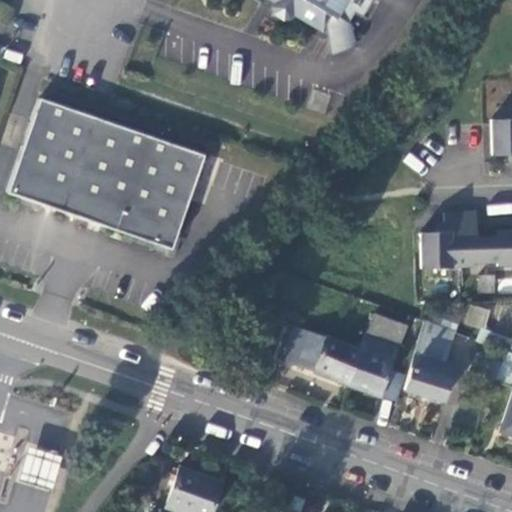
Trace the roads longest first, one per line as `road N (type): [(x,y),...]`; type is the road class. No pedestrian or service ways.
road 1 (secondary): [(177,394),(511,511)]
road 2 (secondary): [(0,335),(177,394)]
road 3 (unclassified): [(94,511),(177,394)]
